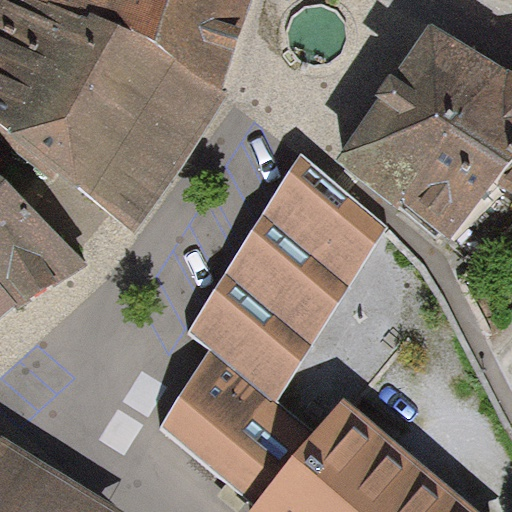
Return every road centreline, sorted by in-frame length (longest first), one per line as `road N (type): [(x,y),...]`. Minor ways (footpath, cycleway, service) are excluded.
road 1 (residential): [(300,116),(87,404),(84,453),(153,511)]
road 2 (residential): [(300,116),(357,90),(415,0)]
road 3 (residential): [(278,0),(264,41),(300,116)]
